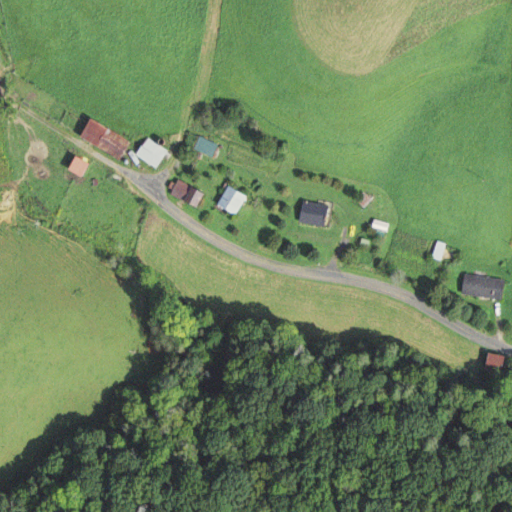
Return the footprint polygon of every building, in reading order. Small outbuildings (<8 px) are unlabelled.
[(110,129),(89,120),(80,142),(122,159),(128,146),(107,137),(110,129)] [(168,154),(149,138),(135,154),(154,170),(168,154)] [(90,165),(75,158),(69,172),(83,179),(90,165)] [(204,192),(177,180),(171,194),(197,207),(204,192)] [(217,204),(235,215),(247,196),(229,185),(217,204)] [(298,222),(324,227),(328,204),(302,199),(298,222)] [(462,293),(503,298),(505,279),(464,273),(462,293)]
